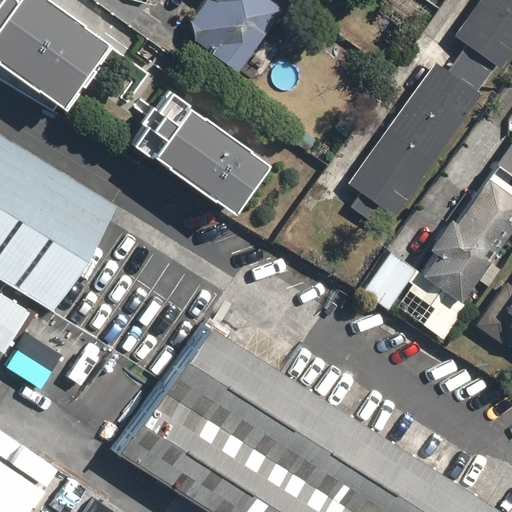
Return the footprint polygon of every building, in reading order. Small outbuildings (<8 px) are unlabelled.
[(0,0),(0,65),(58,105),(107,33),(58,0),(0,0)] [(278,7),(267,0),(204,0),(182,32),(233,69),(261,30),(278,7)] [(498,66),(511,46),(511,0),(474,0),(451,32),(498,66)] [(443,71),(429,62),(349,185),(393,214),(483,77),(453,56),(443,71)] [(258,158),(160,92),(128,139),(226,206),(258,158)] [(113,202),(0,132),(0,277),(48,307),(113,202)] [(511,132),(491,162),(511,177),(511,132)] [(454,223),(445,216),(424,246),(433,252),(420,272),(457,297),(511,218),(511,195),(486,177),(454,223)] [(388,301),(410,270),(384,252),(357,292),(382,310),(388,301)] [(420,272),(413,266),(410,270),(388,301),(439,336),(463,301),(457,297),(420,272)] [(511,285),(511,286),(500,279),(471,326),(498,343),(508,327),(511,329),(511,285)] [(0,293),(0,349),(25,309),(0,293)] [(195,511),(493,511),(196,322),(109,457),(195,511)]
